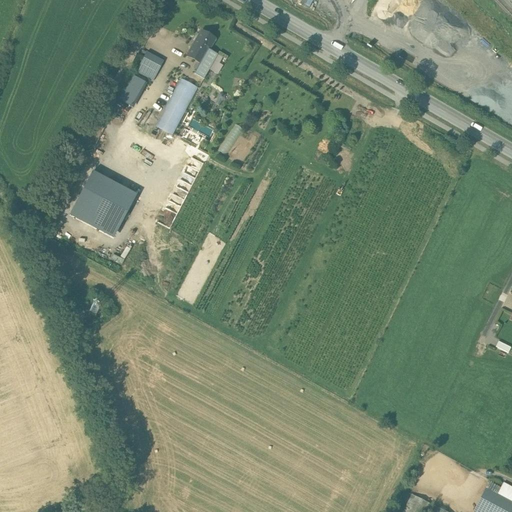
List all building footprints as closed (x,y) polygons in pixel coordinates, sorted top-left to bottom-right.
[(428,18),(431,21),(436,16),(428,7),(411,23),(417,28),(428,18)] [(201,31),(187,57),(200,64),(194,74),(204,79),(218,55),(209,50),(215,39),(201,31)] [(470,53),(456,71),(496,101),(511,79),(511,71),(475,44),(469,52),(470,53)] [(146,52),(140,64),(157,73),(163,61),(146,52)] [(157,73),(140,64),(136,72),(153,81),(158,73),(157,73)] [(132,107),(145,84),(133,77),(119,100),(132,107)] [(198,88),(181,79),(155,127),(172,136),(198,88)] [(236,124),(218,149),(226,155),(244,130),(236,124)] [(86,171),(64,216),(110,238),(114,229),(118,231),(136,194),(86,171)] [(497,341),(495,346),(508,352),(510,347),(497,341)] [(486,489),(496,495),(501,487),(491,481),(486,489)] [(511,511),(511,488),(502,484),(501,487),(496,495),(487,511),(511,511)] [(482,511),(487,511),(496,495),(486,489),(476,508),(482,511)] [(425,511),(430,503),(411,494),(402,511),(425,511)]
